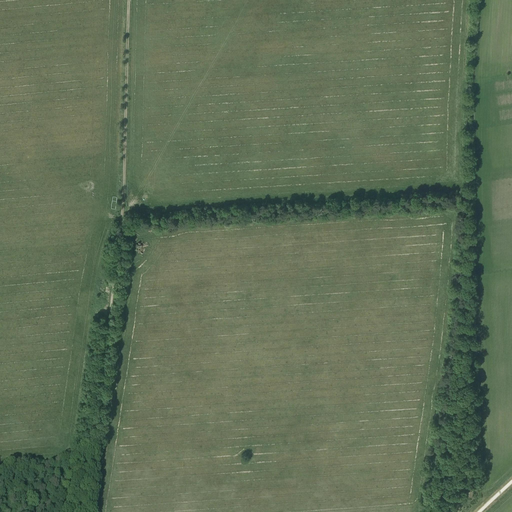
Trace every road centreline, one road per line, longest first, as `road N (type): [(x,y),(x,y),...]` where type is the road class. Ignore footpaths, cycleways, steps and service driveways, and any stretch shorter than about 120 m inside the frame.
road 1 (track): [(121,214),(85,465)]
road 2 (track): [(128,0),(121,214)]
